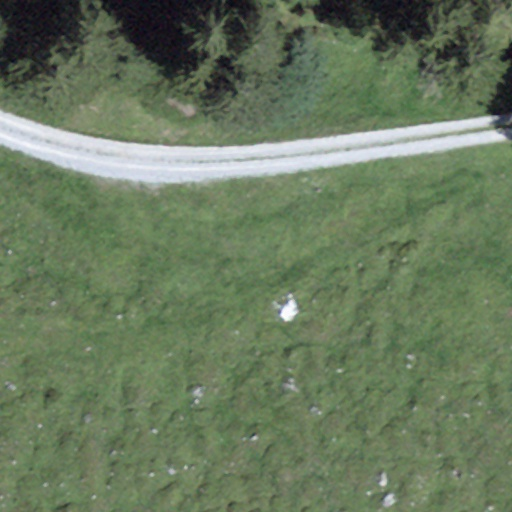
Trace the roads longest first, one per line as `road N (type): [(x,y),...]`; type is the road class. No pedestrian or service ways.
road 1 (track): [(503,121),(390,210),(225,307),(110,350),(0,334)]
road 2 (track): [(511,120),(211,158),(103,153),(0,127)]
